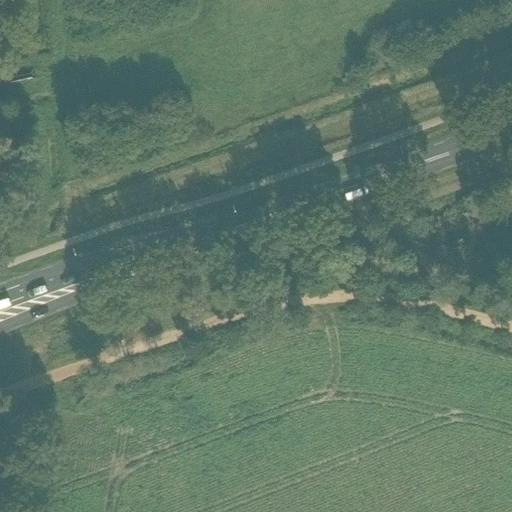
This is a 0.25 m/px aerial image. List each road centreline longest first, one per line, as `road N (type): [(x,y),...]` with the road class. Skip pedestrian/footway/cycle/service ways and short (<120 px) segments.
road 1 (primary): [(81,279),(511,128)]
road 2 (track): [(100,362),(264,309),(358,298),(511,328)]
